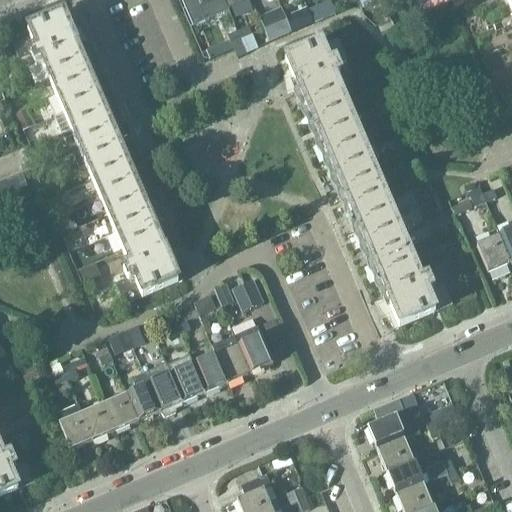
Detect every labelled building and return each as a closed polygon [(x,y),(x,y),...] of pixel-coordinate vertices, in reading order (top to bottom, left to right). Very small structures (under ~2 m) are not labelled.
[(180,0),(192,28),(229,13),(228,11),(227,9),(223,0),(180,0)] [(250,0),(223,0),(228,11),(251,1),(250,0)] [(356,0),(360,7),(362,12),(372,7),(368,0),(356,0)] [(450,1),(449,0),(412,0),(409,1),(413,11),(417,19),(451,4),(450,1)] [(460,0),(453,0),(450,1),(451,4),(454,10),(463,7),(460,0)] [(474,7),(465,11),(470,23),(479,20),(474,7)] [(306,9),(284,19),(286,22),(291,35),(313,25),(306,9)] [(16,40),(11,42),(20,62),(32,57),(33,58),(37,68),(35,69),(42,85),(50,82),(58,99),(49,102),(56,120),(55,120),(63,137),(72,133),(80,150),(87,167),(95,184),(102,201),(109,219),(117,236),(124,253),(131,270),(125,272),(129,282),(127,283),(117,287),(126,308),(137,304),(143,301),(144,301),(178,287),(182,285),(184,284),(185,283),(175,262),(172,253),(171,253),(164,256),(157,239),(150,222),(142,204),(135,187),(128,170),(120,153),(113,136),(106,119),(98,102),(91,84),(83,67),(76,50),(83,47),(79,39),(70,17),(63,20),(61,21),(38,31),(31,34),(30,34),(28,35),(23,37),(16,40)] [(263,29),(269,43),(290,34),(284,20),(263,29)] [(248,29),(238,34),(241,41),(252,37),(248,29)] [(238,34),(227,38),(231,46),(231,45),(241,41),(238,34)] [(231,45),(234,51),(238,60),(247,55),(241,41),(231,45)] [(336,68),(348,62),(339,41),(281,66),(294,97),(301,94),(389,300),(383,303),(395,333),(454,308),(449,296),(445,288),(432,293),(428,283),(422,286),(400,234),(334,80),(340,78),(336,68)] [(498,53),(485,58),(493,75),(506,70),(498,53)] [(493,75),(491,76),(498,92),(511,85),(511,76),(508,68),(506,70),(493,75)] [(28,111),(17,116),(24,133),(35,128),(28,111)] [(396,120),(387,124),(391,134),(400,131),(396,120)] [(402,138),(395,141),(400,151),(406,149),(402,138)] [(415,170),(407,174),(413,185),(420,181),(415,170)] [(11,180),(21,202),(32,198),(22,176),(11,180)] [(11,207),(21,202),(11,180),(1,185),(11,207)] [(0,209),(1,211),(11,207),(1,185),(0,185),(0,209)] [(56,206),(71,199),(66,186),(50,192),(56,206)] [(426,190),(416,194),(420,204),(430,200),(426,190)] [(483,198),(486,205),(497,201),(493,193),(483,198)] [(486,205),(483,198),(472,202),(475,210),(486,205)] [(468,204),(452,211),(455,218),(471,211),(468,204)] [(433,207),(420,212),(424,223),(437,217),(433,207)] [(511,265),(511,233),(500,239),(511,266),(511,265)] [(511,266),(500,239),(477,249),(488,275),(511,266)] [(96,267),(80,273),(86,288),(102,281),(96,267)] [(455,283),(445,288),(449,296),(459,292),(455,283)] [(253,285),(234,293),(243,315),(262,307),(253,285)] [(226,288),(215,293),(219,304),(231,299),(226,288)] [(215,310),(210,299),(194,306),(199,317),(215,310)] [(196,313),(175,322),(178,329),(188,325),(199,320),(196,313)] [(178,329),(181,336),(191,332),(188,325),(178,329)] [(178,329),(167,334),(170,341),(181,336),(178,329)] [(250,377),(273,367),(257,330),(234,340),(250,377)] [(125,334),(108,342),(114,356),(132,348),(125,334)] [(140,334),(128,339),(133,350),(144,345),(140,334)] [(211,349),(216,360),(228,387),(250,377),(234,340),(211,349)] [(107,352),(97,356),(99,362),(110,358),(107,352)] [(110,358),(99,362),(102,369),(113,365),(110,358)] [(205,396),(194,370),(189,358),(167,367),(166,368),(183,406),(205,396)] [(84,360),(62,370),(64,376),(75,372),(87,366),(84,360)] [(216,360),(194,370),(205,396),(228,387),(216,360)] [(58,362),(50,366),(56,380),(64,376),(62,370),(58,362)] [(7,363),(1,365),(6,379),(13,376),(7,363)] [(159,371),(144,377),(149,389),(161,415),(164,420),(176,415),(175,409),(183,406),(166,368),(167,367),(166,366),(158,369),(159,371)] [(75,372),(64,376),(68,384),(78,379),(75,372)] [(56,380),(54,381),(57,388),(67,384),(68,384),(64,376),(56,380)] [(139,393),(127,398),(138,425),(161,415),(144,377),(134,381),(139,393)] [(116,434),(138,425),(127,398),(105,408),(116,434)] [(379,427),(368,432),(378,455),(404,443),(419,437),(409,413),(404,415),(400,403),(374,414),(379,427)] [(93,444),(82,418),(82,417),(79,408),(55,418),(70,454),(93,444)] [(105,408),(82,417),(82,418),(93,444),(116,434),(105,408)] [(452,408),(430,417),(431,419),(436,429),(457,420),(452,408)] [(428,432),(436,429),(431,419),(424,422),(428,432)] [(436,429),(428,432),(433,443),(440,439),(436,429)] [(26,434),(17,438),(23,452),(32,448),(26,434)] [(414,466),(404,443),(378,455),(387,477),(414,466)] [(0,500),(31,487),(35,485),(27,465),(14,470),(10,460),(3,463),(0,455),(0,500)] [(450,464),(443,467),(447,477),(455,474),(450,464)] [(423,488),(414,466),(387,477),(397,499),(423,488)] [(455,474),(447,477),(452,488),(459,485),(455,474)] [(267,479),(241,490),(246,501),(264,493),(271,490),(267,479)] [(397,499),(402,511),(428,511),(433,510),(423,488),(397,499)] [(299,505),(307,501),(302,491),(295,494),(299,505)] [(240,511),(280,511),(276,502),(269,505),(264,493),(246,501),(237,504),(240,511)] [(295,494),(286,498),(290,508),(299,505),(295,494)] [(165,511),(161,496),(132,505),(133,511),(165,511)] [(307,501),(299,505),(302,511),(310,511),(311,511),(307,501)]
